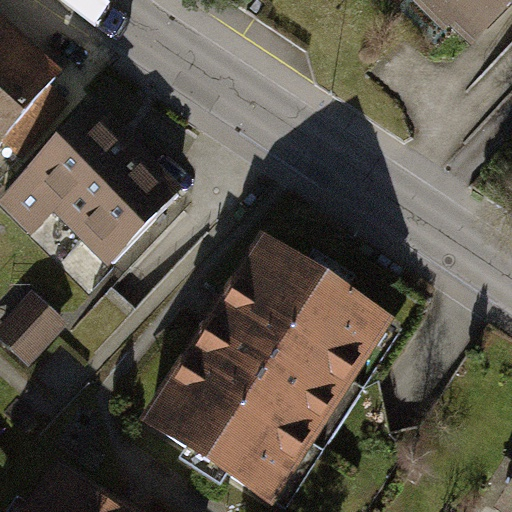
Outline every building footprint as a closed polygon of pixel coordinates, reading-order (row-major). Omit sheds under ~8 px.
[(426,0),(464,37),(499,0),(426,0)] [(0,151),(5,146),(23,160),(73,101),(56,86),(68,72),(0,11),(0,151)] [(97,101),(0,199),(0,201),(35,236),(57,213),(111,267),(188,190),(97,101)] [(395,312),(267,231),(146,419),(275,500),(395,312)] [(34,291),(0,327),(0,336),(30,365),(69,324),(34,291)] [(142,511),(60,459),(26,511),(142,511)] [(511,511),(511,485),(494,511),(511,511)]
